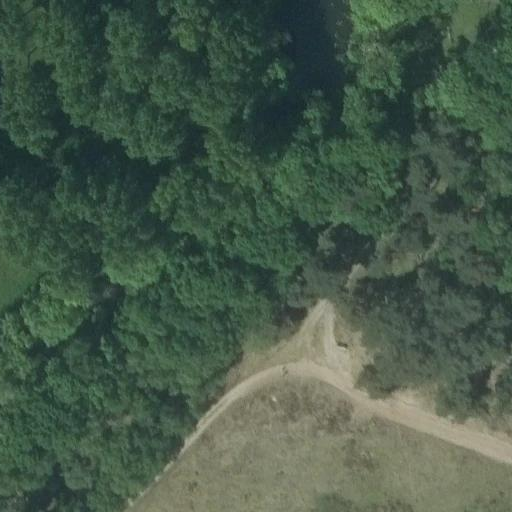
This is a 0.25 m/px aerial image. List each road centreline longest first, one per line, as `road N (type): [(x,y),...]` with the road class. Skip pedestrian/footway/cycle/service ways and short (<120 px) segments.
road 1 (track): [(281,370),(302,329),(437,165),(500,52),(511,47)]
road 2 (track): [(511,457),(321,376),(281,370)]
road 3 (track): [(281,370),(239,389),(119,511)]
